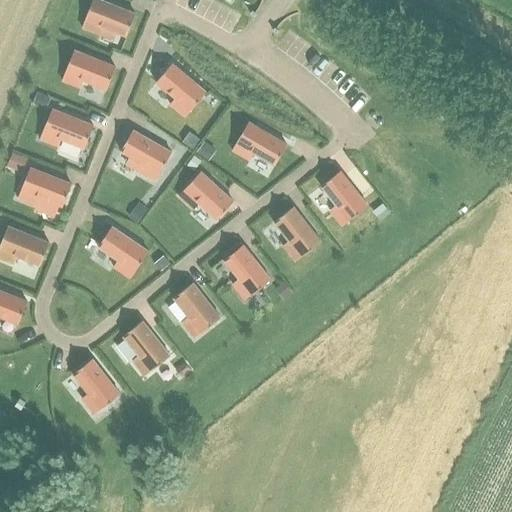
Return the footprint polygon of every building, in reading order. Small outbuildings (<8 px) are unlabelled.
[(98,0),(92,0),(81,28),(100,35),(103,28),(125,37),(134,14),(98,0)] [(73,51),(61,81),(80,88),(83,81),(106,90),(115,67),(73,51)] [(171,64),(155,83),(174,98),(169,104),(184,117),(205,92),(171,64)] [(36,92),(31,105),(45,110),(50,97),(36,92)] [(51,109),(39,140),(58,147),(61,139),(83,148),(92,126),(51,109)] [(247,123),(231,151),(248,161),(252,154),(274,166),(286,145),(247,123)] [(132,130),(120,152),(141,164),(137,171),(154,181),(170,153),(132,130)] [(189,133),(182,143),(192,150),(198,139),(189,133)] [(202,142),(195,152),(207,160),(214,150),(202,142)] [(12,153),(7,166),(21,171),(26,158),(12,153)] [(193,155),(186,165),(193,170),(200,160),(193,155)] [(29,168),(17,199),(36,206),(39,198),(62,207),(70,184),(29,168)] [(339,171),(320,186),(335,206),(329,211),(341,226),(367,206),(339,171)] [(199,172),(178,196),(193,209),(198,203),(216,220),(232,202),(199,172)] [(139,203),(128,218),(137,225),(148,210),(139,203)] [(383,204),(372,213),(380,222),(390,214),(383,204)] [(292,207),(273,222),(288,241),(282,246),(294,262),(320,242),(292,207)] [(7,227),(0,244),(0,258),(14,264),(17,257),(39,266),(48,243),(7,227)] [(111,227),(97,247),(117,261),(113,267),(129,279),(148,252),(111,227)] [(242,245),(223,260),(238,279),(231,284),(244,300),(269,280),(242,245)] [(162,256),(153,264),(160,272),(169,265),(162,256)] [(283,282),(274,289),(283,300),(292,293),(283,282)] [(192,283),(173,298),(188,317),(181,322),(193,338),(219,318),(192,283)] [(0,291),(0,317),(17,324),(26,302),(0,291)] [(141,321),(122,336),(137,356),(131,360),(143,376),(169,356),(141,321)] [(91,359),(72,374),(87,394),(81,399),(93,414),(119,394),(91,359)] [(184,363),(175,370),(180,377),(190,370),(184,363)]
